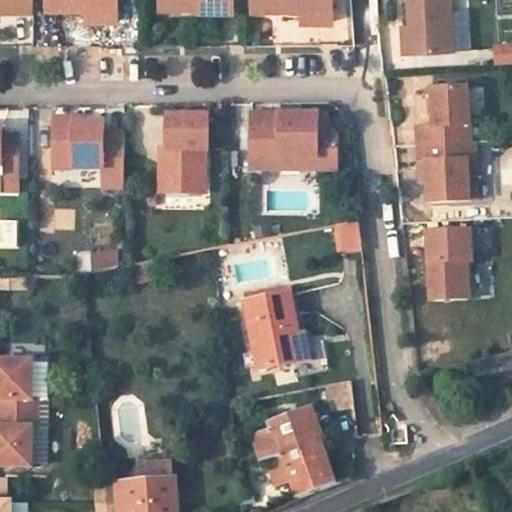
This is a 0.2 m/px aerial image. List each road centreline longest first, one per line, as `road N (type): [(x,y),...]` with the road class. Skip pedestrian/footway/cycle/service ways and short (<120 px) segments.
road 1 (residential): [(0,93),(338,89),(368,112),(403,395),(442,457)]
road 2 (unclassified): [(321,511),(442,457)]
